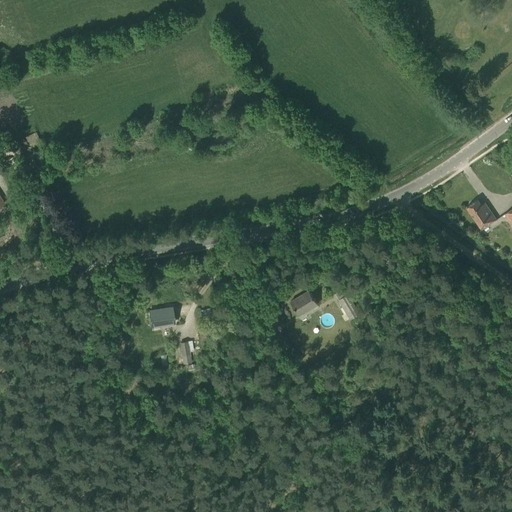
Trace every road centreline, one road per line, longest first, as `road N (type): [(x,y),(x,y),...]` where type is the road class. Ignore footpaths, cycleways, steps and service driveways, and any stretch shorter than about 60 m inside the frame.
road 1 (secondary): [(0,290),(77,262),(163,244),(325,222),(399,196),(511,120)]
road 2 (track): [(511,282),(406,202)]
